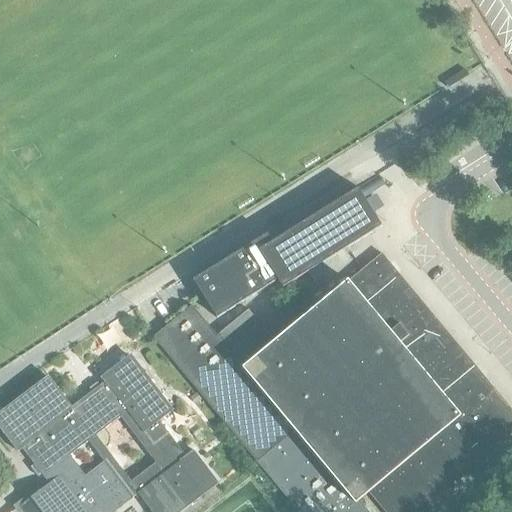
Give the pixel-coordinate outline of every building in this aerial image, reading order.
[(445,83),(447,87),(448,88),(467,75),(465,71),(445,83)] [(268,233),(192,280),(217,319),(278,280),(283,288),(381,227),(357,188),(273,241),(268,233)] [(379,271),(389,263),(381,254),(372,261),(379,271)] [(511,411),(389,263),(379,271),(372,261),(348,280),(274,342),(248,310),(218,335),(245,366),(242,368),(294,431),(361,511),(367,511),(359,501),(369,493),(384,511),(413,511),(511,430),(511,411)] [(193,306),(152,338),(256,462),(294,431),(242,368),(245,366),(219,336),(193,306)] [(114,511),(138,494),(151,511),(178,511),(217,482),(193,451),(185,456),(159,421),(171,412),(129,356),(100,378),(104,383),(71,408),(49,379),(0,415),(0,429),(17,453),(22,449),(49,485),(18,508),(21,511),(114,511)] [(361,511),(294,431),(256,462),(297,511),(361,511)]
